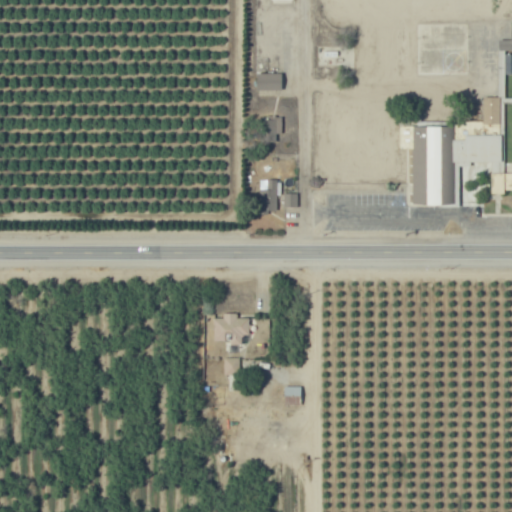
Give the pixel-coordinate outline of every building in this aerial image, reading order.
[(511,49),(499,50),(499,39),(511,39),(511,49)] [(258,89),(257,71),(282,71),(282,89),(258,89)] [(511,172),(511,193),(495,194),(495,203),(413,204),(412,125),(484,125),(484,97),(503,97),(504,173),(511,172)] [(282,115),(283,132),(277,132),(277,141),(267,141),(266,129),(262,129),(262,117),(267,117),(267,115),(282,115)] [(277,178),(277,181),(281,181),(282,194),(277,194),(277,209),(269,210),(269,213),(259,213),(259,205),(261,205),(260,187),(267,187),(267,178),(277,178)] [(285,192),(298,192),(298,206),(285,206),(285,192)] [(237,312),(237,317),(249,317),(249,333),(244,333),(244,336),(242,336),(242,344),(231,344),(231,331),(225,331),(226,340),(215,340),(215,317),(224,317),(224,312),(237,312)] [(224,374),(224,357),(240,357),(240,374),(224,374)] [(284,404),(284,386),(302,385),(302,404),(284,404)]
